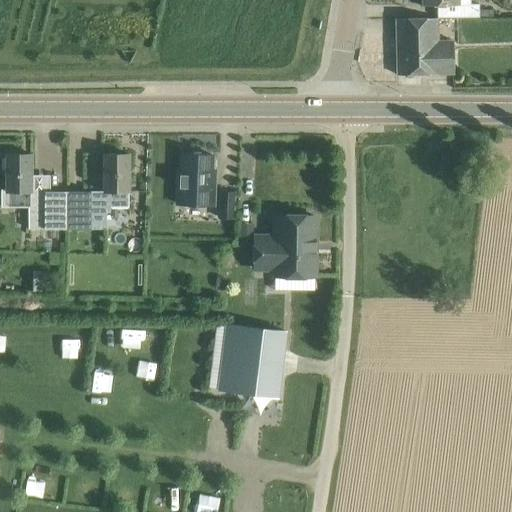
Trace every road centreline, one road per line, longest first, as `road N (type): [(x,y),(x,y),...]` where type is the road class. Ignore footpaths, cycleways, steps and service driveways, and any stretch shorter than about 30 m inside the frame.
road 1 (unclassified): [(321,511),(336,418),(346,118)]
road 2 (primary): [(0,108),(346,118)]
road 3 (primary): [(346,118),(511,119)]
